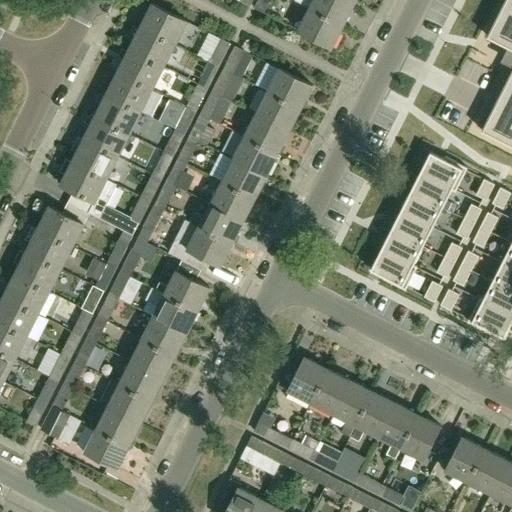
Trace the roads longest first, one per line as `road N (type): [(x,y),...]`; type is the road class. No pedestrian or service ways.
road 1 (residential): [(279,280),(420,0)]
road 2 (residential): [(511,398),(279,280)]
road 3 (residential): [(160,511),(279,280)]
road 4 (tertiary): [(0,176),(53,68)]
